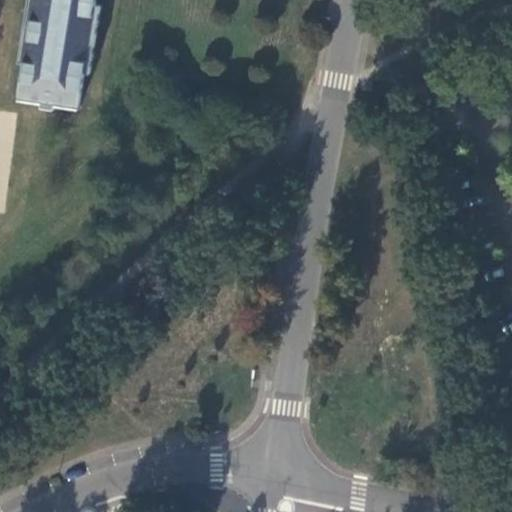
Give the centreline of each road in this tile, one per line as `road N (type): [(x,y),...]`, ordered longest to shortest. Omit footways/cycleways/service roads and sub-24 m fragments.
road 1 (tertiary): [(352,0),(287,409),(284,480)]
road 2 (tertiary): [(83,494),(195,468),(284,480)]
road 3 (unclassified): [(284,480),(430,511)]
